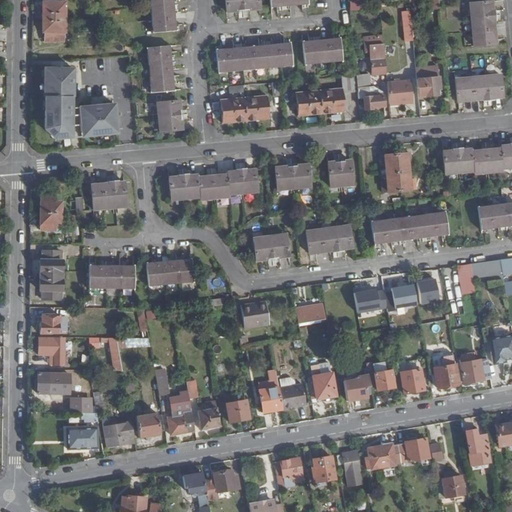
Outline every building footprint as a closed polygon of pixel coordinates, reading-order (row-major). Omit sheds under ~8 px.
[(46,41),(64,42),(64,33),(65,32),(66,2),(64,2),(64,0),(45,0),(46,3),(43,2),(43,32),(46,33),(46,41)] [(225,0),(226,13),(243,11),(242,0),(225,0)] [(242,0),(243,11),(259,9),(258,0),(242,0)] [(432,10),(440,10),(439,6),(438,0),(409,0),(409,3),(431,1),(432,10)] [(470,3),(471,17),(495,15),(495,10),(492,10),(491,1),(470,3)] [(150,8),(151,20),(151,21),(174,19),(173,5),(150,7),(150,8)] [(471,17),(472,32),(494,30),(493,21),(495,21),(495,15),(471,17)] [(174,19),(151,21),(153,32),(175,30),(174,19)] [(404,41),(413,41),(412,31),(411,27),(403,27),(404,41)] [(494,30),(472,32),(474,47),(495,44),(494,30)] [(378,75),(386,74),(383,44),(379,45),(378,37),(364,38),(365,53),(369,53),(371,75),(378,75)] [(327,40),(329,63),(341,61),(338,39),(327,40)] [(318,63),(329,63),(327,40),(315,41),(317,64),(318,63)] [(305,65),(317,64),(315,41),(303,42),(305,65)] [(290,43),(277,45),(279,67),(291,66),(290,43)] [(277,45),(265,46),(267,69),(279,67),(277,45)] [(148,65),(171,63),(169,46),(147,48),(148,65)] [(265,46),(252,47),(255,70),(267,69),(265,46)] [(252,47),(240,48),(243,71),(255,70),(252,47)] [(240,48),(227,50),(229,72),(241,71),(243,71),(240,48)] [(229,72),(227,50),(216,51),(218,73),(229,72)] [(150,79),(172,77),(171,63),(148,65),(150,79)] [(45,96),(45,127),(51,127),(56,132),(56,139),(69,137),(69,126),(72,126),(72,115),(70,115),(70,106),(72,106),(72,97),(73,97),(73,82),(75,82),(75,76),(73,76),(73,68),(44,68),(44,96),(45,96)] [(417,79),(418,97),(437,95),(436,88),(440,88),(439,77),(437,77),(437,72),(430,72),(430,79),(417,79)] [(356,77),(357,89),(369,88),(368,75),(356,77)] [(487,77),(489,102),(494,102),(493,99),(503,98),(500,75),(487,77)] [(173,90),(172,77),(150,79),(151,92),(173,90)] [(471,78),(473,101),(484,100),(484,103),(489,102),(487,77),(471,78)] [(458,103),(473,101),(471,78),(456,80),(458,103)] [(387,84),(389,105),(398,104),(412,103),(410,82),(387,84)] [(357,89),(358,100),(363,100),(363,110),(370,110),(370,112),(378,111),(377,108),(384,108),(382,97),(380,95),(373,95),(372,87),(369,88),(357,89)] [(319,91),(321,113),(344,111),(341,89),(319,91)] [(298,116),(321,113),(319,91),(295,93),(298,116)] [(243,98),(245,120),(269,118),(266,96),(243,98)] [(222,123),(245,120),(243,98),(221,100),(222,123)] [(157,117),(178,115),(177,102),(156,103),(157,117)] [(79,107),(81,131),(89,131),(90,136),(116,133),(114,104),(79,107)] [(180,130),(178,115),(157,117),(158,132),(180,130)] [(51,127),(45,127),(56,139),(56,132),(51,127)] [(500,147),(500,150),(502,169),(511,167),(511,143),(509,144),(510,146),(500,147)] [(462,148),(457,149),(459,173),(474,172),(472,153),(472,150),(462,151),(462,148)] [(459,173),(457,149),(451,149),(452,152),(442,153),(445,175),(459,173)] [(500,150),(487,152),(489,173),(503,171),(502,169),(500,150)] [(472,153),(474,172),(475,174),(489,173),(487,152),(472,153)] [(409,154),(396,155),(395,155),(397,172),(409,171),(408,160),(410,160),(409,154)] [(385,163),(386,173),(397,172),(395,155),(381,156),(382,163),(385,163)] [(350,162),(339,163),(341,186),(352,185),(350,162)] [(341,186),(339,163),(328,164),(329,187),(341,186)] [(307,166),(291,167),(293,189),(309,187),(307,166)] [(293,189),(291,167),(275,168),(276,190),(293,189)] [(245,169),(240,170),(242,193),(256,192),(254,171),(246,171),(245,169)] [(225,173),(226,175),(228,195),(242,193),(240,170),(235,170),(234,172),(225,173)] [(399,191),(400,191),(412,190),(412,184),(410,184),(409,171),(397,172),(399,191)] [(397,172),(386,173),(387,185),(384,186),(385,193),(399,191),(397,172)] [(185,198),(182,175),(177,175),(177,178),(168,178),(171,200),(185,198)] [(187,175),(182,175),(185,198),(199,197),(197,178),(197,176),(188,177),(187,175)] [(226,175),(212,177),(214,198),(228,197),(228,195),(226,175)] [(199,197),(200,200),(214,198),(212,177),(197,178),(199,197)] [(102,185),(104,208),(115,207),(112,181),(107,182),(107,184),(102,185)] [(112,181),(115,207),(126,206),(124,182),(117,183),(117,181),(112,181)] [(92,209),(104,208),(102,185),(90,186),(92,209)] [(61,227),(61,201),(57,201),(57,197),(42,197),(42,231),(56,231),(57,227),(61,227)] [(511,202),(503,204),(506,227),(511,225),(511,202)] [(491,206),(494,228),(506,227),(503,204),(491,206)] [(481,230),(494,228),(491,206),(478,207),(481,230)] [(444,212),(432,214),(435,235),(447,234),(444,212)] [(432,214),(420,216),(423,237),(435,235),(432,214)] [(420,216),(409,217),(412,239),(423,237),(420,216)] [(409,217),(396,219),(399,240),(412,239),(409,217)] [(396,219),(384,220),(387,242),(399,240),(396,219)] [(387,242),(384,220),(371,222),(374,244),(387,242)] [(349,227),(336,229),(340,252),(344,252),(344,249),(352,248),(349,227)] [(322,230),(325,252),(332,251),(332,253),(340,252),(336,229),(322,230)] [(309,254),(325,252),(322,230),(306,233),(309,254)] [(269,238),(272,258),(288,256),(286,235),(269,238)] [(255,260),(272,258),(269,238),(253,240),(255,260)] [(42,299),(60,299),(60,291),(62,291),(63,261),(61,260),(61,252),(43,251),(42,260),(39,260),(39,291),(42,291),(42,299)] [(511,258),(501,260),(501,267),(511,264),(511,258)] [(191,261),(177,262),(179,281),(179,284),(193,283),(191,261)] [(494,261),(487,262),(487,270),(495,268),(494,261)] [(177,262),(164,263),(166,282),(179,281),(177,262)] [(487,262),(471,264),(473,277),(488,274),(487,270),(487,262)] [(166,282),(164,263),(147,265),(149,286),(166,285),(166,282)] [(470,264),(457,266),(460,294),(474,292),(470,264)] [(89,288),(106,288),(106,286),(107,266),(89,266),(89,288)] [(121,266),(107,266),(106,286),(121,286),(121,266)] [(121,286),(121,289),(134,289),(134,267),(121,266),(121,286)] [(436,277),(417,281),(422,304),(441,301),(436,277)] [(385,289),(355,293),(358,314),(388,310),(385,289)] [(223,298),(203,301),(204,307),(224,304),(223,298)] [(269,324),(265,302),(241,306),(245,328),(269,324)] [(323,302),(296,307),(299,323),(326,318),(323,302)] [(485,325),(496,323),(508,321),(506,305),(482,309),(485,325)] [(144,309),(137,309),(142,339),(149,339),(144,310),(144,309)] [(156,310),(146,311),(147,321),(157,319),(156,310)] [(59,316),(45,315),(45,324),(42,324),(40,324),(40,334),(59,334),(59,316)] [(495,363),(506,361),(506,359),(511,357),(511,334),(490,339),(495,363)] [(65,338),(39,337),(39,355),(50,356),(50,361),(54,361),(54,365),(65,365),(65,358),(65,338)] [(101,338),(101,342),(111,343),(116,371),(122,371),(118,346),(117,338),(101,338)] [(437,388),(458,385),(453,354),(432,358),(437,388)] [(397,363),(398,373),(400,373),(403,393),(423,390),(420,369),(422,369),(420,358),(397,363)] [(464,383),(491,379),(487,360),(461,364),(464,383)] [(322,376),(332,374),(330,363),(319,365),(322,376)] [(313,379),(308,380),(308,382),(312,403),(313,409),(319,408),(317,399),(336,396),(332,374),(322,376),(319,365),(311,367),(313,379)] [(59,370),(38,370),(37,393),(48,393),(48,391),(48,384),(52,384),(52,379),(59,378),(59,370)] [(67,370),(59,370),(59,378),(52,379),(52,384),(66,383),(66,378),(67,370)] [(377,390),(394,388),(391,371),(374,374),(377,390)] [(277,373),(269,374),(271,382),(271,384),(279,383),(277,373)] [(348,401),(368,398),(366,388),(370,387),(368,375),(358,377),(359,380),(344,382),(348,401)] [(167,378),(157,380),(160,395),(170,393),(167,378)] [(195,380),(186,381),(189,398),(199,396),(195,380)] [(260,391),(280,388),(279,383),(271,384),(271,382),(259,384),(260,391)] [(300,405),(312,403),(308,382),(285,386),(289,408),(300,407),(300,405)] [(273,412),(283,410),(280,388),(260,391),(263,413),(273,412)] [(180,396),(170,397),(172,412),(190,410),(188,391),(179,392),(180,396)] [(145,403),(146,410),(156,408),(154,401),(145,403)] [(221,407),(220,401),(206,403),(207,409),(198,411),(200,429),(219,426),(216,408),(221,407)] [(229,422),(249,419),(246,402),(226,405),(229,422)] [(195,431),(191,410),(183,412),(183,415),(173,417),(168,418),(171,435),(195,431)] [(97,414),(87,413),(87,421),(98,421),(97,414)] [(135,416),(138,437),(160,434),(156,413),(135,416)] [(511,421),(511,422),(511,423),(511,424),(495,427),(499,446),(511,444),(511,421)] [(128,439),(134,437),(131,422),(104,427),(106,448),(129,444),(128,439)] [(97,447),(96,428),(67,429),(67,448),(97,447)] [(469,452),(488,449),(485,434),(477,436),(476,430),(466,432),(469,452)] [(405,443),(397,445),(400,462),(401,464),(429,459),(425,439),(405,441),(405,443)] [(400,462),(397,445),(391,446),(390,444),(367,449),(369,457),(370,469),(394,464),(395,463),(400,462)] [(439,444),(429,445),(432,460),(442,459),(439,444)] [(490,450),(469,455),(471,467),(493,462),(490,450)] [(359,470),(356,451),(342,453),(345,472),(359,470)] [(315,469),(307,469),(310,484),(316,482),(325,481),(336,479),(331,457),(313,460),(315,469)] [(299,459),(274,464),(278,484),(290,482),(296,481),(296,484),(301,482),(300,481),(302,480),(299,459)] [(204,481),(207,500),(217,498),(216,492),(239,488),(237,476),(233,476),(231,470),(213,473),(214,479),(204,481)] [(209,511),(207,500),(204,481),(202,473),(183,477),(184,488),(188,488),(188,492),(192,492),(197,496),(199,511),(209,511)] [(460,476),(436,480),(439,498),(464,493),(460,476)] [(355,482),(345,484),(347,494),(356,492),(355,482)] [(125,509),(122,508),(121,511),(145,511),(146,499),(127,497),(126,499),(125,509)] [(425,500),(427,511),(438,511),(436,498),(425,500)] [(418,511),(417,502),(408,503),(409,511),(418,511)]
